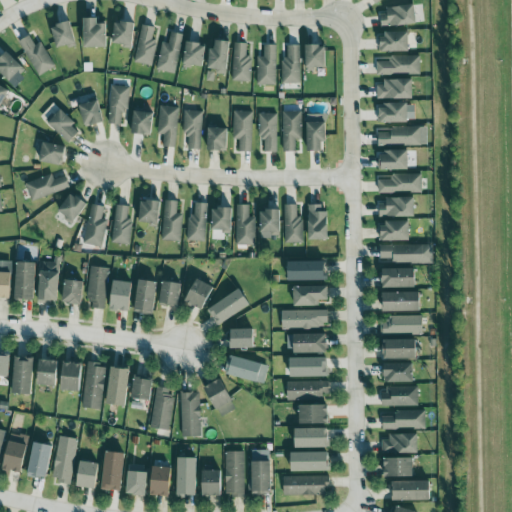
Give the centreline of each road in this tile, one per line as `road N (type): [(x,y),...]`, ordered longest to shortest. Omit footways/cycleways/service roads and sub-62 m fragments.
road 1 (residential): [(354,506),(344,19)]
road 2 (residential): [(0,490),(110,511),(354,506)]
road 3 (residential): [(344,19),(251,16),(168,0),(24,7),(0,23)]
road 4 (residential): [(348,182),(105,164)]
road 5 (residential): [(0,327),(115,334),(184,350)]
